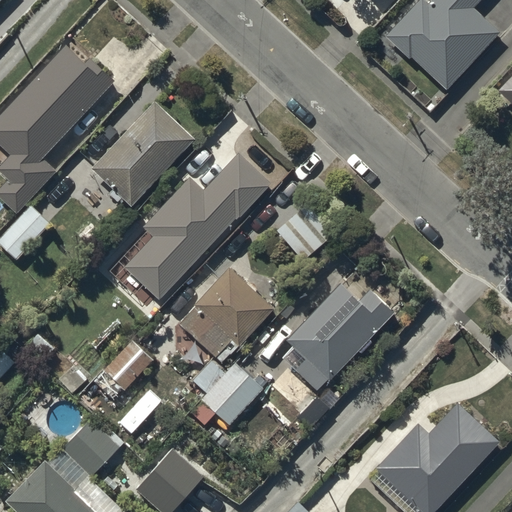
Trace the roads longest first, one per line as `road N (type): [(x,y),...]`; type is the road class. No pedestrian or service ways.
road 1 (residential): [(212,0),(392,168)]
road 2 (residential): [(511,42),(392,168)]
road 3 (residential): [(392,168),(511,278)]
